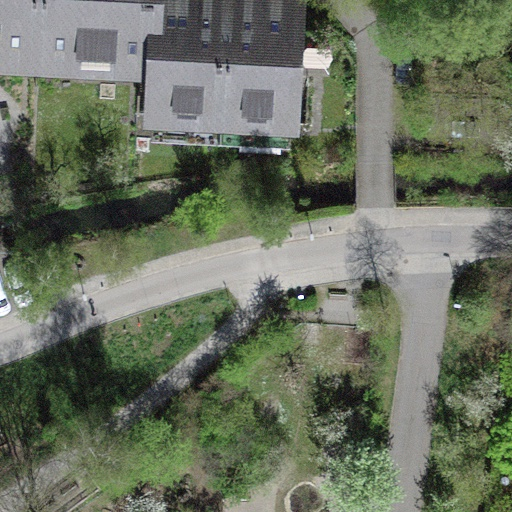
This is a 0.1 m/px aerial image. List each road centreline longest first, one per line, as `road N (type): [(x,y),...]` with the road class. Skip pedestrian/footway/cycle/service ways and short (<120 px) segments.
road 1 (residential): [(0,346),(190,274),(328,246),(429,239)]
road 2 (track): [(3,511),(232,333),(256,298),(264,257)]
road 3 (residential): [(398,511),(429,239)]
